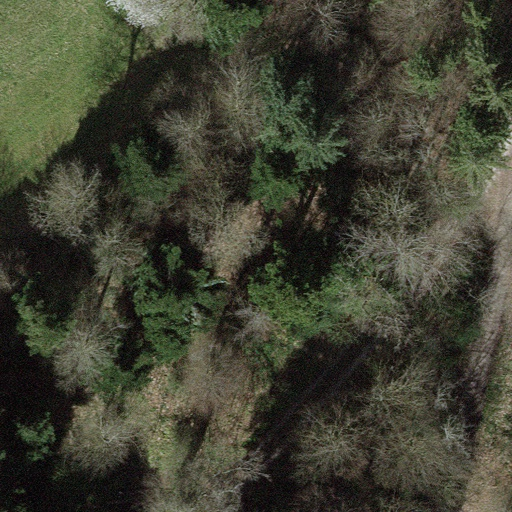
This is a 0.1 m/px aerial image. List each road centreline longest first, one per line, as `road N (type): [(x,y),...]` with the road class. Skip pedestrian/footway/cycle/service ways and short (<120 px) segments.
road 1 (track): [(231,511),(500,219),(511,176)]
road 2 (track): [(500,219),(439,511)]
